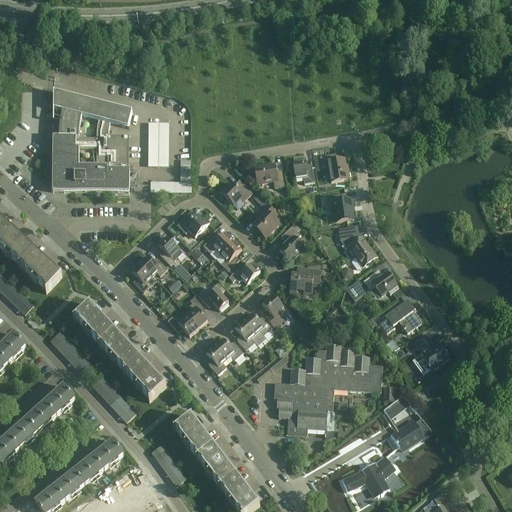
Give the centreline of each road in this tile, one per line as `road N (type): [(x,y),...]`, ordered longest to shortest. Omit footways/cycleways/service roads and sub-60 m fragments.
road 1 (residential): [(411,400),(461,358),(372,227),(355,139),(217,161),(204,171),(204,196)]
road 2 (residential): [(181,359),(277,272),(204,196)]
road 3 (secondary): [(17,11),(143,13),(232,0)]
road 4 (residential): [(181,359),(297,511)]
road 5 (residential): [(0,179),(105,279)]
road 6 (residential): [(5,511),(114,424)]
road 7 (residential): [(204,196),(180,207),(105,279)]
